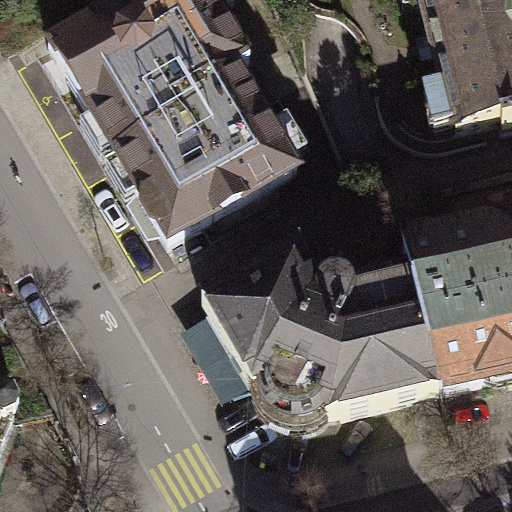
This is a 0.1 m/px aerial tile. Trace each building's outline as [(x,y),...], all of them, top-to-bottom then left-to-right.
[(169,110),(232,74),(245,65),(206,0),(134,0),(49,51),(115,161),(177,124),(169,110)] [(511,121),(511,0),(421,0),(454,137),(511,121)] [(292,176),(232,74),(169,110),(177,124),(115,161),(167,250),(292,176)] [(492,224),(402,249),(410,279),(442,398),(511,379),(511,209),(493,214),(492,224)] [(320,285),(316,292),(297,254),(203,310),(248,394),(261,393),(263,413),(273,421),(286,431),(305,428),(321,422),(325,427),(442,398),(410,279),(352,292),(346,284),(338,280),(328,280),(320,285)] [(0,453),(18,407),(9,395),(0,396),(0,453)]
